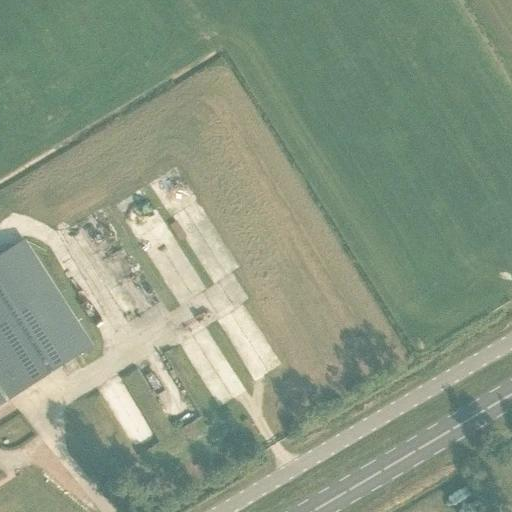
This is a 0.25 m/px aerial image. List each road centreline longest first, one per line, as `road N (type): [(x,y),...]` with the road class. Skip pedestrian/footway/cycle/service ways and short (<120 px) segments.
road 1 (unclassified): [(511,341),(223,511)]
road 2 (primary): [(311,511),(511,393)]
